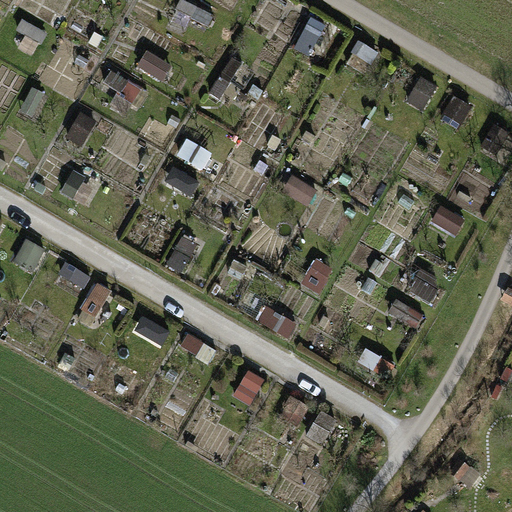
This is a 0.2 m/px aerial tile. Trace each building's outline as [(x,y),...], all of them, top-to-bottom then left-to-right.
[(181,0),(177,13),(211,25),(216,12),(183,0),(181,0)] [(309,23),(298,49),(313,55),(324,30),(309,23)] [(43,51),(46,28),(23,24),(19,47),(43,51)] [(166,82),(175,65),(149,50),(140,66),(166,82)] [(108,85),(138,101),(145,87),(115,72),(108,85)] [(426,79),(413,100),(424,107),(437,86),(426,79)] [(77,122),(71,139),(87,145),(93,128),(77,122)] [(174,171),(169,185),(194,194),(199,180),(174,171)] [(291,196),(312,205),(320,189),(299,179),(291,196)] [(184,236),(171,266),(187,272),(199,243),(184,236)] [(27,237),(14,260),(34,272),(48,248),(27,237)] [(308,284),(322,292),(334,271),(321,263),(308,284)] [(97,324),(114,289),(98,281),(81,316),(97,324)] [(253,403),(267,379),(252,371),(238,394),(253,403)] [(322,410),(310,437),(328,444),(340,417),(322,410)]
